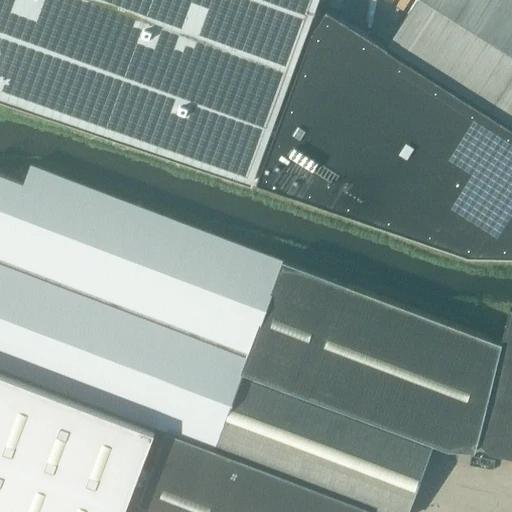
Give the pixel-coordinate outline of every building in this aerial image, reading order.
[(0,0),(0,95),(253,181),(319,0),(0,0)] [(511,0),(416,0),(387,47),(386,49),(511,128),(511,0)] [(511,128),(386,49),(387,47),(353,25),(333,12),(327,8),(313,31),(257,182),(470,254),(511,255),(511,128)] [(285,259),(31,163),(24,182),(0,172),(0,367),(167,431),(167,432),(377,511),(406,511),(409,504),(418,482),(433,443),(448,449),(475,451),(478,440),(502,343),(284,260),(285,259)] [(511,309),(510,310),(502,343),(478,440),(491,453),(511,458),(511,309)] [(124,511),(136,484),(146,488),(152,471),(142,467),(156,431),(0,372),(0,511),(124,511)] [(377,511),(167,432),(152,471),(146,488),(138,508),(147,511),(377,511)]
